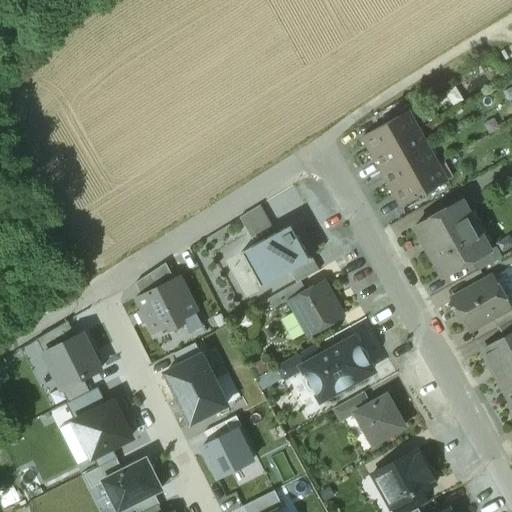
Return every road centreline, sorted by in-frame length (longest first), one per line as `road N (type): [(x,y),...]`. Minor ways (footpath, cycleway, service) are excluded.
road 1 (residential): [(325,144),(511,491)]
road 2 (unclassified): [(325,144),(99,290)]
road 3 (residential): [(213,511),(99,290)]
road 4 (track): [(511,21),(325,144)]
